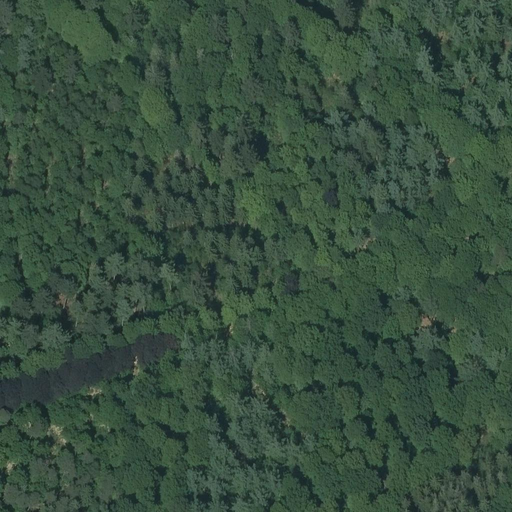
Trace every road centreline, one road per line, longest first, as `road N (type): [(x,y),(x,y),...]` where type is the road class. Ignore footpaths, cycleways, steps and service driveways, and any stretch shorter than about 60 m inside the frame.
road 1 (track): [(511,184),(381,279),(0,400)]
road 2 (track): [(511,395),(380,511)]
